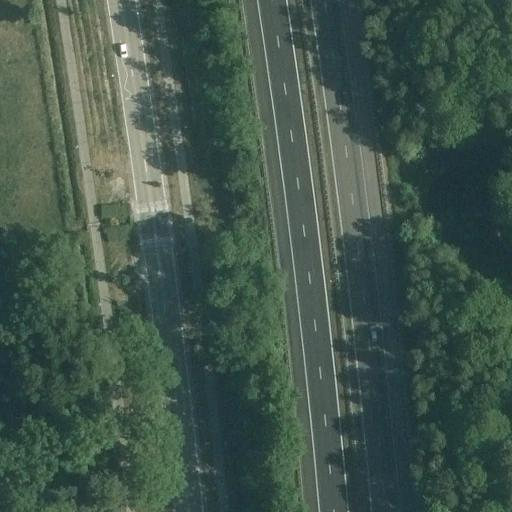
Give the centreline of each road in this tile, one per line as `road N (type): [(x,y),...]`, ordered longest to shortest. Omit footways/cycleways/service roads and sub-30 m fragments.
road 1 (primary): [(184,511),(118,0)]
road 2 (motorway): [(271,0),(333,511)]
road 3 (motorway): [(384,511),(323,0)]
